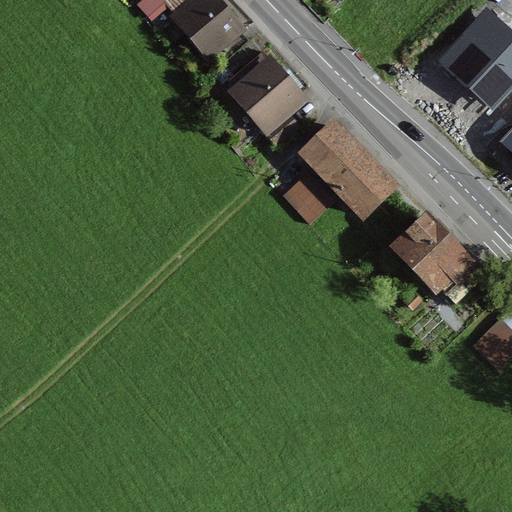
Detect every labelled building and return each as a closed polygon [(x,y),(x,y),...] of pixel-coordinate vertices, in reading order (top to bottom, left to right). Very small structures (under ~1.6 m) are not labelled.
[(145,0),(140,5),(150,17),(166,4),(211,58),(241,32),(213,0),(145,0)] [(218,88),(232,104),(240,97),(268,129),(299,103),(293,96),(298,92),(262,53),(228,82),(227,81),(218,88)] [(286,115),(263,135),(274,148),(297,128),(286,115)] [(305,157),(362,217),(393,187),(335,127),(305,157)] [(398,247),(455,306),(483,279),(426,220),(398,247)] [(511,314),(479,345),(499,366),(511,353),(511,314)]
